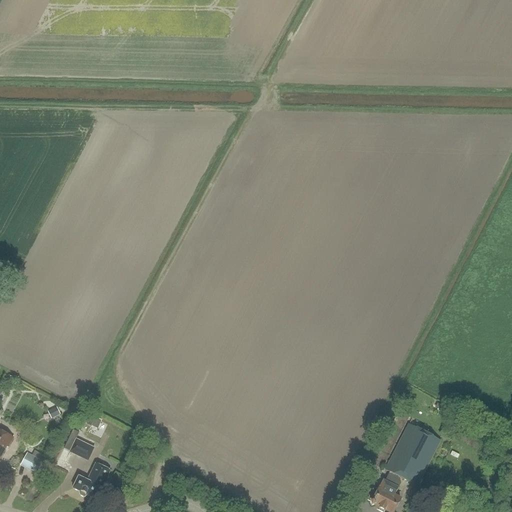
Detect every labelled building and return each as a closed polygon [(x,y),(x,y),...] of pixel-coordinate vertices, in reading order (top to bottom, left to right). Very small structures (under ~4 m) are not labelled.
[(51,419),(61,415),(57,408),(48,412),(51,419)] [(416,486),(439,441),(408,425),(385,471),(390,473),(386,482),(383,481),(377,493),(373,491),(367,503),(385,511),(394,511),(401,500),(395,497),(402,483),(400,482),(402,479),(416,486)] [(8,448),(13,439),(0,431),(0,458),(7,447),(8,448)] [(75,443),(78,438),(72,434),(63,451),(63,452),(69,455),(69,456),(84,463),(87,465),(93,451),(91,450),(76,443),(75,443)] [(27,454),(20,467),(37,476),(44,463),(27,454)] [(102,490),(111,471),(95,464),(87,481),(78,477),(71,489),(79,493),(79,496),(83,498),(86,497),(93,500),(99,488),(102,490)]
